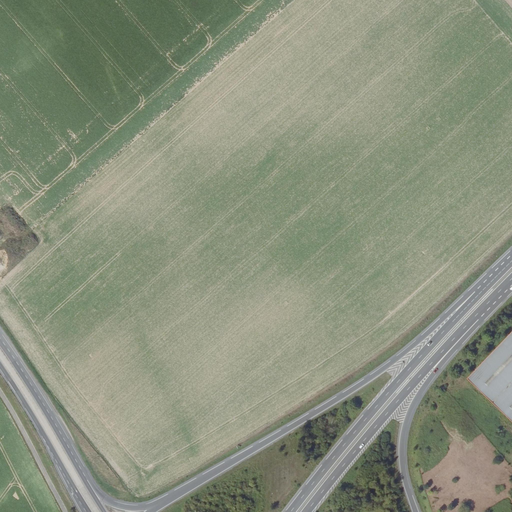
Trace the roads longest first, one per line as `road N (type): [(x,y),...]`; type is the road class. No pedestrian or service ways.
road 1 (trunk): [(477,293),(368,379),(163,502)]
road 2 (trunk): [(477,293),(289,511)]
road 3 (trunk): [(305,511),(477,317)]
road 4 (trunk): [(416,511),(402,465),(407,421),(477,317)]
road 5 (primary): [(83,473),(0,339)]
road 6 (unclassified): [(0,392),(61,511)]
